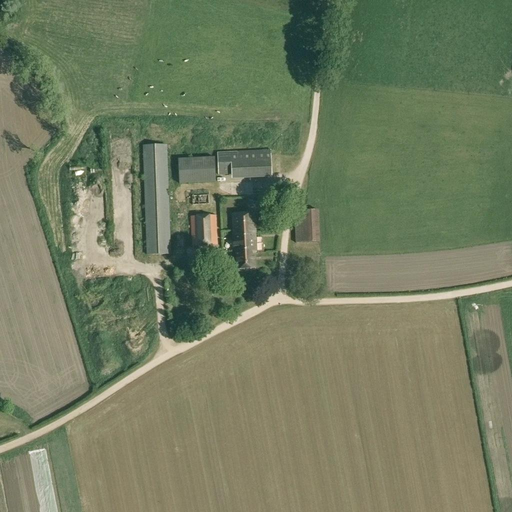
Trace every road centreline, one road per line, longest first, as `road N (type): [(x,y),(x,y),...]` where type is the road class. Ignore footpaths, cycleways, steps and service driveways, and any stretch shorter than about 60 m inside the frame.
road 1 (track): [(0,449),(276,300),(423,299),(511,283)]
road 2 (track): [(331,0),(314,91),(316,138),(280,238),(276,300)]
